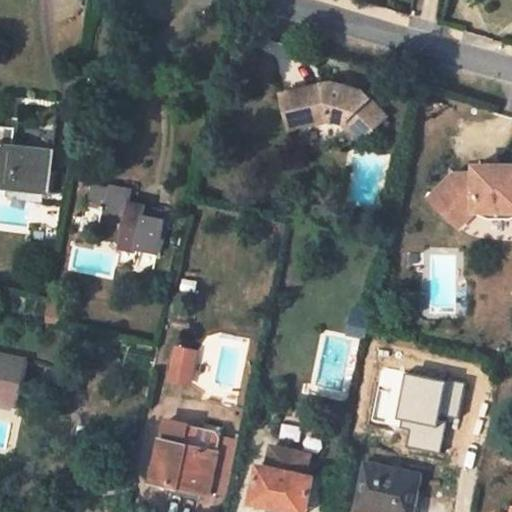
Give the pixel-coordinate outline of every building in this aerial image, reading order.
[(133,37),(107,32),(100,73),(125,78),(133,37)] [(338,81),(283,94),(292,130),(331,120),(349,128),(362,142),(388,116),(368,92),(338,81)] [(0,184),(48,191),(53,152),(56,126),(25,121),(22,149),(11,147),(13,133),(0,131),(0,184)] [(458,171),(433,196),(452,217),(469,198),(477,199),(477,210),(511,209),(511,174),(511,165),(477,165),(477,172),(458,171)] [(159,253),(166,219),(145,215),(147,206),(128,203),(130,190),(112,186),(111,189),(94,185),(90,206),(105,209),(100,234),(122,239),(121,245),(159,253)] [(469,198),(452,217),(461,226),(477,210),(477,199),(469,198)] [(0,401),(19,406),(29,360),(0,354),(0,401)] [(188,388),(195,357),(179,354),(172,385),(188,388)] [(210,492),(219,453),(224,433),(199,428),(195,448),(165,441),(155,481),(186,488),(188,494),(204,497),(210,492)] [(268,468),(260,466),(251,502),(296,511),(307,511),(315,478),(307,476),(311,456),(272,448),(268,468)] [(366,511),(413,511),(423,474),(369,462),(358,510),(366,511)]
